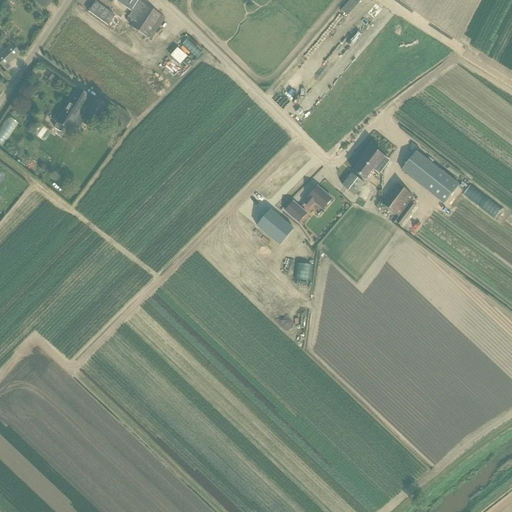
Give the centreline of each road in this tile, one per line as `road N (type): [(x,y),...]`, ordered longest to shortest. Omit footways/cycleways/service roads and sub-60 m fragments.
road 1 (unclassified): [(380,114),(331,168),(157,0)]
road 2 (track): [(380,0),(511,83)]
road 3 (track): [(511,424),(401,511)]
road 4 (unclassified): [(0,100),(68,0)]
